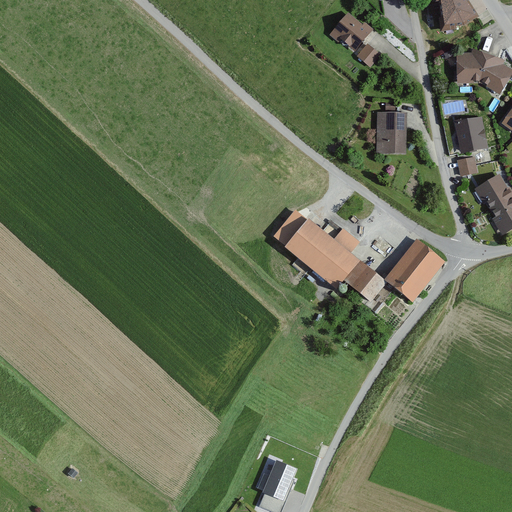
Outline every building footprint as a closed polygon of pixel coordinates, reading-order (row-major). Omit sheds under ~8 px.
[(437,3),(440,35),(470,28),(477,19),(464,0),(431,0),(432,3),(437,3)] [(371,32),(348,15),(330,37),(354,54),(371,32)] [(381,56),(366,46),(358,59),(372,68),(381,56)] [(470,56),(455,54),(454,88),(479,86),(499,97),(511,75),(511,71),(503,66),(504,62),(472,50),(470,56)] [(511,133),(511,109),(500,124),(511,133)] [(405,157),(407,116),(377,114),(375,157),(405,157)] [(485,151),(482,119),(453,124),(458,154),(485,151)] [(476,175),(474,159),(456,161),(459,177),(476,175)] [(511,198),(511,194),(500,176),(476,189),(488,212),(511,198)] [(503,237),(511,231),(511,198),(488,212),(503,237)] [(332,242),(305,220),(281,249),(333,292),(358,263),(351,255),(359,244),(341,229),(332,242)] [(410,304),(444,264),(414,240),(381,281),(384,283),(410,304)] [(384,283),(358,263),(342,283),(367,303),(384,283)] [(298,469),(276,460),(260,506),(274,511),(281,511),(294,481),(292,480),(298,469)]
